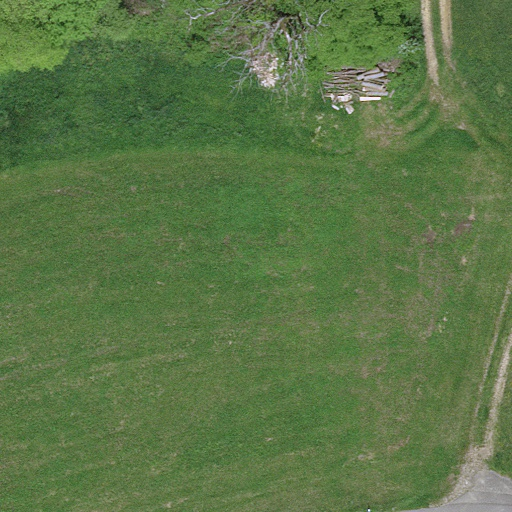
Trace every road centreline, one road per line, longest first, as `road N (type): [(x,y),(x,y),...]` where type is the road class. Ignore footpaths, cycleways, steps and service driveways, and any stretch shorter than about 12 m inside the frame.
road 1 (track): [(458,511),(511,317)]
road 2 (track): [(511,164),(440,87),(434,0)]
